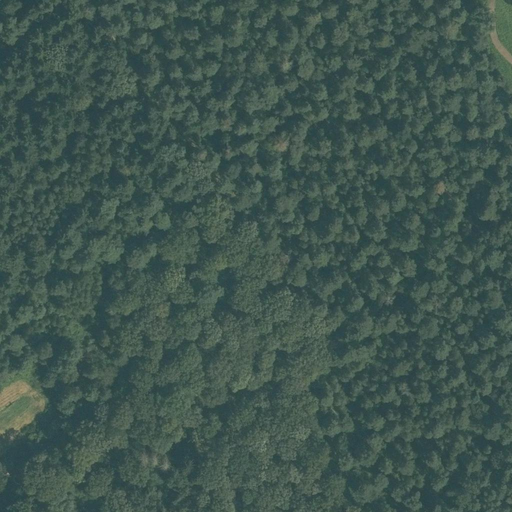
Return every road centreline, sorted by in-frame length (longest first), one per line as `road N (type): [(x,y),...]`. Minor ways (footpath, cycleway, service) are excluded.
road 1 (track): [(368,511),(301,382),(224,191)]
road 2 (track): [(239,179),(480,0)]
road 3 (track): [(224,191),(71,0)]
road 4 (unknown): [(239,179),(96,0)]
road 5 (track): [(338,342),(471,238),(511,193)]
road 6 (unknown): [(338,342),(249,211),(239,179)]
road 7 (unknown): [(392,511),(316,366)]
